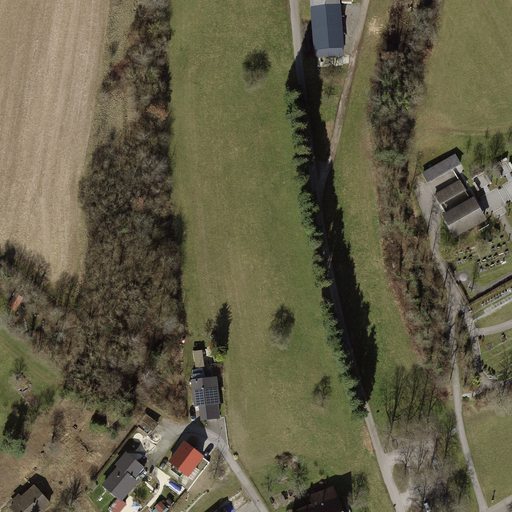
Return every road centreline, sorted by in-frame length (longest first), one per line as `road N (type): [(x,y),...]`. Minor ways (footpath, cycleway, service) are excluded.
road 1 (residential): [(295,0),(338,307),(401,511)]
road 2 (track): [(169,423),(66,382),(0,318)]
road 3 (track): [(315,183),(328,167),(367,0)]
road 4 (residential): [(169,423),(208,429),(264,511)]
